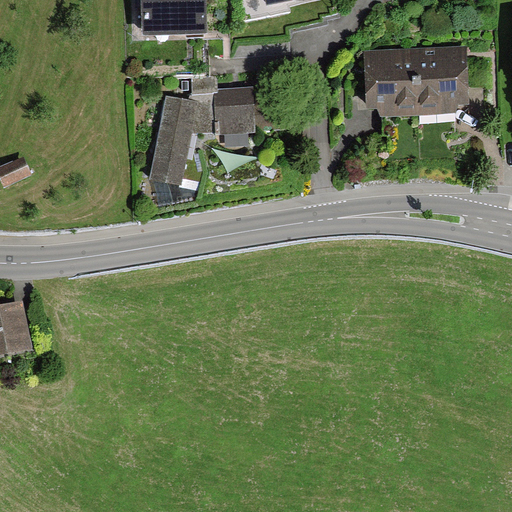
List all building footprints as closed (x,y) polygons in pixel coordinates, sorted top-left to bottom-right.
[(141,0),(143,38),(207,37),(206,0),(141,0)] [(244,0),(246,10),(301,0),(244,0)] [(465,49),(417,51),(419,107),(467,105),(465,49)] [(417,51),(368,54),(371,110),(419,107),(417,51)] [(244,95),(209,96),(211,135),(246,134),(244,95)] [(168,188),(188,109),(161,102),(141,181),(168,188)] [(22,162),(0,172),(0,180),(5,190),(30,178),(22,162)] [(0,358),(28,353),(18,308),(0,311),(0,358)]
